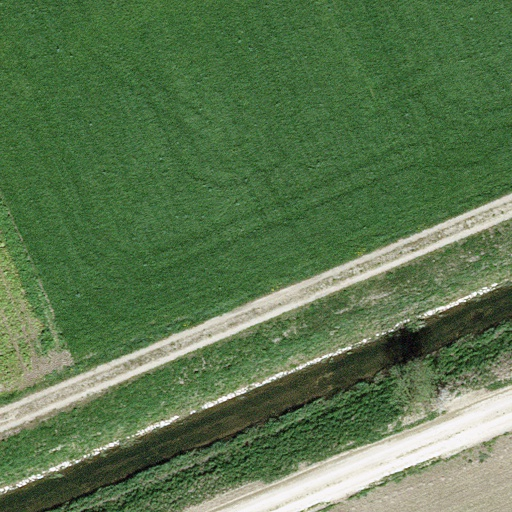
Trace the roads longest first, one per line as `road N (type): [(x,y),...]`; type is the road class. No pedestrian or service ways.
road 1 (track): [(0,411),(511,197)]
road 2 (track): [(511,414),(275,511)]
